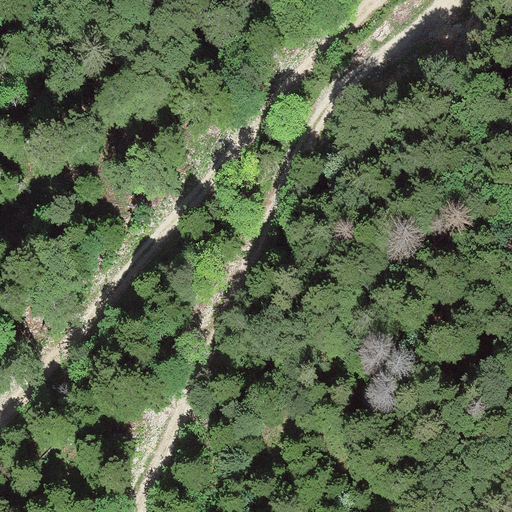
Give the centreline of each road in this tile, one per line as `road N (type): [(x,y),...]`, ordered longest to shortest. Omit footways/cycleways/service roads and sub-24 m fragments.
road 1 (track): [(448,0),(306,124),(255,219),(132,511)]
road 2 (track): [(0,416),(371,0)]
